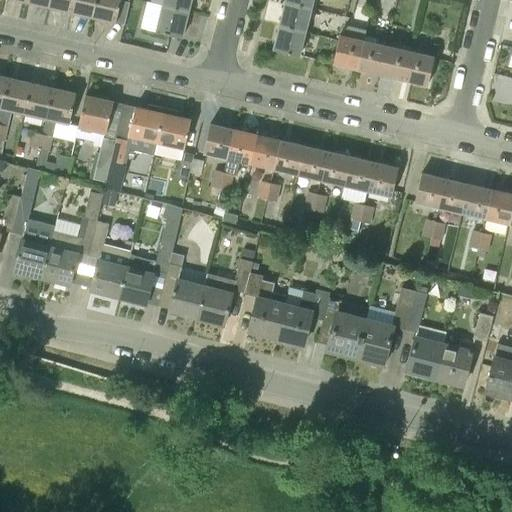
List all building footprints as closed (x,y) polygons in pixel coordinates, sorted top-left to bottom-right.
[(49,0),(48,7),(71,12),(73,0),(49,0)] [(93,17),(96,0),(73,0),(71,12),(93,17)] [(126,19),(130,2),(121,0),(96,0),(93,17),(116,22),(117,17),(126,19)] [(163,0),(162,6),(188,12),(191,0),(163,0)] [(279,25),(305,31),(311,7),(285,1),(279,25)] [(188,12),(162,6),(156,31),(182,38),(188,12)] [(305,31),(279,25),(273,50),(299,56),(305,31)] [(333,63),(357,69),(364,40),(340,34),(333,63)] [(357,69),(380,74),(387,45),(364,40),(357,69)] [(380,74),(404,80),(410,51),(387,45),(380,74)] [(410,51),(404,80),(427,85),(434,56),(410,51)] [(0,109),(1,110),(9,78),(0,75),(0,109)] [(0,140),(4,141),(8,126),(9,126),(11,112),(24,115),(31,83),(9,78),(1,110),(0,116),(0,140)] [(24,115),(46,120),(54,88),(31,83),(24,115)] [(54,88),(46,120),(56,122),(69,125),(76,93),(54,88)] [(107,175),(116,140),(105,138),(114,102),(85,95),(76,137),(102,142),(95,173),(107,175)] [(135,106),(129,137),(128,140),(116,138),(116,140),(107,175),(104,187),(120,190),(129,147),(154,152),(156,143),(164,108),(149,104),(148,109),(135,106)] [(156,143),(184,150),(191,119),(179,116),(180,111),(164,108),(156,143)] [(56,122),(46,120),(43,135),(53,137),(56,122)] [(203,154),(226,159),(234,129),(210,124),(203,154)] [(234,129),(226,159),(223,172),(220,188),(230,191),(237,161),(250,165),(257,135),(234,129)] [(40,148),(43,135),(32,132),(29,146),(40,148)] [(43,135),(40,148),(50,151),(53,137),(43,135)] [(250,165),(274,170),(281,140),(257,135),(250,165)] [(274,170),(297,176),(304,145),(281,140),(274,170)] [(297,176),(321,181),(328,151),(304,145),(297,176)] [(321,181),(344,187),(351,157),(328,151),(321,181)] [(177,177),(189,180),(194,155),(183,153),(177,177)] [(344,187),(368,192),(375,162),(351,157),(344,187)] [(368,192),(391,197),(398,167),(375,162),(368,192)] [(220,188),(223,172),(214,170),(211,186),(220,188)] [(415,203),(438,208),(445,178),(422,173),(415,203)] [(438,208),(462,214),(469,184),(445,178),(438,208)] [(257,197),(267,199),(271,183),(261,181),(257,197)] [(267,199),(277,201),(280,185),(271,183),(267,199)] [(462,214),(485,220),(492,189),(469,184),(462,214)] [(91,189),(84,217),(97,221),(104,192),(91,189)] [(485,220),(509,225),(511,212),(511,194),(492,189),(485,220)] [(304,208),(314,210),(317,194),(308,192),(304,208)] [(0,217),(0,234),(0,233),(0,232),(0,230),(0,229),(13,232),(22,197),(9,194),(3,218),(0,217)] [(314,210),(323,212),(327,196),(317,194),(314,210)] [(14,270),(42,277),(53,232),(27,226),(33,200),(22,197),(13,232),(23,235),(14,270)] [(351,219),(361,222),(364,205),(355,202),(351,219)] [(155,269),(167,272),(172,252),(178,229),(183,208),(166,203),(163,218),(167,219),(156,262),(130,254),(119,297),(146,304),(155,269)] [(364,205),(361,222),(355,248),(386,255),(388,247),(366,242),(374,207),(364,205)] [(236,224),(238,216),(225,212),(223,221),(236,224)] [(53,231),(53,232),(42,277),(69,284),(78,249),(89,252),(97,221),(82,217),(81,223),(57,217),(53,231)] [(422,236),(432,238),(436,221),(426,219),(422,236)] [(119,297),(130,254),(131,251),(103,245),(109,224),(97,221),(89,252),(100,254),(91,290),(119,297)] [(432,238),(441,240),(445,224),(436,221),(432,238)] [(469,247),(479,249),(483,232),(473,230),(469,247)] [(479,249),(488,251),(492,234),(483,232),(479,249)] [(233,289),(245,292),(250,272),(253,261),(252,261),(255,250),(244,247),(241,258),(235,280),(207,273),(204,284),(197,317),(225,324),(233,289)] [(197,317),(204,284),(180,277),(182,267),(185,255),(172,252),(167,272),(161,296),(172,299),(170,309),(197,317)] [(277,337),(285,302),(271,299),(275,283),(262,280),(263,276),(250,272),(245,292),(245,293),(258,296),(249,330),(277,337)] [(412,306),(416,291),(402,287),(392,324),(395,324),(394,326),(405,330),(412,306)] [(323,320),(329,297),(330,292),(317,289),(315,293),(304,290),(300,306),(285,302),(277,337),(304,344),(311,316),(323,320)] [(416,291),(412,306),(405,330),(417,333),(423,309),(427,294),(416,291)] [(326,350),(355,357),(365,317),(339,310),(342,300),(329,297),(323,320),(319,337),(328,339),(326,350)] [(487,340),(490,330),(494,316),(480,313),(473,339),(487,342),(487,340)] [(384,365),(394,326),(395,324),(392,324),(365,317),(355,357),(384,365)] [(0,325),(0,354),(44,366),(51,339),(0,325)] [(407,371),(435,379),(445,342),(416,335),(407,371)] [(445,342),(435,379),(463,386),(474,342),(460,339),(458,346),(445,342)] [(511,359),(495,355),(485,391),(511,398),(511,359)]
